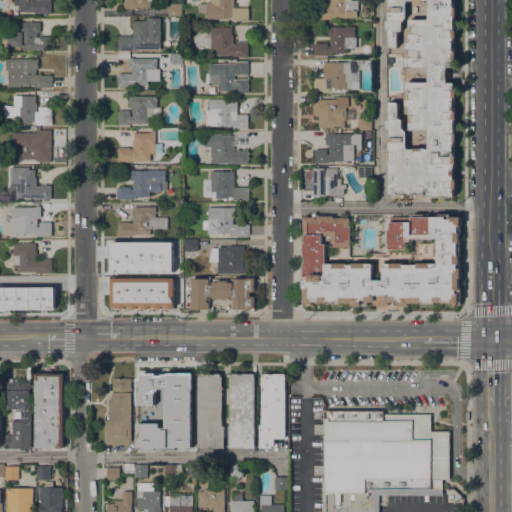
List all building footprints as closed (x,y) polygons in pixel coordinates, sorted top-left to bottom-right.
[(51,0),(51,12),(35,13),(35,11),(19,11),(19,9),(18,9),(18,5),(19,5),(19,4),(14,4),(14,0),(51,0)] [(156,0),(156,1),(151,1),(151,7),(138,7),(138,8),(122,8),(122,0),(156,0)] [(234,0),(234,7),(249,7),(249,19),(233,19),(233,17),(228,17),(228,18),(207,18),(207,12),(199,12),(199,3),(207,3),(207,1),(211,1),(211,0),(234,0)] [(359,0),(359,10),(358,10),(358,17),(347,17),(333,17),(333,19),(315,19),(314,4),(329,4),(329,0),(359,0)] [(433,197),(433,196),(426,196),(426,197),(414,197),(414,195),(408,195),(408,197),(397,197),(397,196),(392,196),(390,194),(390,160),(387,160),(387,151),(389,151),(389,143),(387,143),(387,137),(389,137),(389,129),(387,129),(387,120),(389,120),(389,101),(390,101),(390,96),(400,96),(400,93),(403,93),(404,82),(405,80),(405,68),(404,67),(404,55),(401,55),(401,53),(390,53),(390,47),(389,47),(389,29),(387,29),(387,20),(389,20),(389,12),(387,12),(387,4),(389,4),(389,0),(454,0),(454,7),(457,7),(456,15),(454,15),(454,30),(457,30),(457,37),(454,37),(454,51),(457,51),(457,60),(455,59),(455,73),(451,73),(451,77),(455,77),(455,89),(457,89),(457,97),(454,97),(454,111),(457,111),(457,119),(455,119),(455,133),(457,133),(457,142),(454,141),(454,155),(457,155),(457,163),(455,163),(454,180),(457,180),(457,188),(455,188),(455,196),(454,197),(433,197)] [(169,3),(182,3),(182,15),(169,15),(169,3)] [(161,48),(133,48),(133,50),(118,50),(118,37),(119,37),(119,35),(130,35),(130,36),(133,36),(133,28),(134,28),(134,20),(147,20),(147,17),(161,17),(161,48)] [(40,21),(40,32),(38,32),(38,36),(40,36),(40,35),(51,35),(51,37),(52,37),(52,50),(34,50),(34,48),(21,48),(21,45),(7,45),(7,32),(12,32),(12,21),(40,21)] [(211,26),(232,26),(232,34),(234,34),(234,40),(233,40),(233,42),(237,42),(237,41),(248,41),(248,56),(233,56),(233,54),(216,54),(216,47),(211,47),(211,26)] [(355,26),(355,37),(357,37),(357,47),(346,47),(346,52),(333,52),(333,55),(315,55),(315,53),(314,53),(313,44),(315,44),(315,42),(327,42),(327,45),(330,45),(330,36),(328,36),(328,26),(355,26)] [(183,53),(183,63),(170,63),(170,54),(183,53)] [(157,68),(160,68),(160,80),(148,80),(148,84),(134,84),(134,87),(118,87),(118,73),(132,73),(132,69),(129,69),(129,57),(134,57),(134,58),(157,58),(157,68)] [(6,58),(39,58),(38,68),(36,68),(36,78),(38,78),(39,75),(52,75),(52,76),(53,76),(53,86),(52,86),(52,87),(34,87),(34,85),(21,85),(21,86),(8,86),(9,70),(6,70),(6,58)] [(248,92),(231,92),(231,90),(219,90),(215,90),(215,84),(209,84),(209,83),(206,83),(206,72),(209,72),(209,70),(207,70),(207,67),(209,67),(209,63),(222,63),(222,60),(226,60),(226,63),(235,63),(235,61),(248,61),(248,92)] [(322,61),(358,61),(358,88),(330,88),(330,90),(314,90),(314,78),(322,78),(322,61)] [(14,95),(36,95),(36,102),(38,102),(37,111),(39,111),(39,106),(52,106),(52,124),(36,124),(36,121),(31,121),(31,122),(19,122),(19,116),(13,116),(5,117),(5,105),(14,106),(14,95)] [(118,111),(119,111),(119,109),(130,109),(130,111),(131,111),(131,115),(133,115),(133,113),(132,113),(132,106),(130,106),(130,104),(129,104),(129,95),(157,95),(157,107),(161,107),(161,115),(153,115),(153,116),(148,116),(148,122),(134,122),(134,123),(130,123),(130,124),(118,124),(118,111)] [(345,120),(345,125),(334,125),(334,127),(319,127),(319,116),(315,116),(315,113),(314,113),(314,98),(337,98),(337,96),(349,96),(349,106),(346,106),(345,120)] [(233,99),(233,98),(238,98),(238,113),(247,113),(247,114),(248,114),(248,129),(237,129),(237,128),(233,128),(233,125),(207,125),(207,110),(210,110),(210,98),(233,99)] [(358,116),(372,117),(372,129),(358,129),(358,116)] [(52,161),(40,161),(40,159),(22,159),(22,153),(13,153),(13,132),(36,132),(38,132),(38,129),(52,129),(52,161)] [(134,161),(118,161),(118,148),(119,148),(119,147),(130,147),(130,148),(133,148),(133,140),(135,140),(134,132),(150,132),(150,130),(156,130),(156,143),(163,143),(163,153),(150,153),(150,160),(134,160),(134,161)] [(353,160),(330,160),(330,162),(327,162),(327,163),(315,163),(315,149),(316,149),(316,148),(329,148),(329,144),(325,144),(326,132),(331,132),(331,133),(362,133),(361,148),(356,148),(356,144),(353,144),(353,160)] [(232,134),(232,141),(234,141),(234,149),(248,149),(248,150),(249,150),(248,164),(233,163),(233,162),(211,162),(211,157),(209,157),(210,149),(211,149),(211,146),(204,146),(204,134),(232,134)] [(17,196),(16,196),(16,192),(14,192),(14,189),(16,189),(16,185),(17,185),(17,182),(10,182),(10,166),(29,166),(29,169),(35,169),(35,176),(36,176),(36,185),(37,185),(41,185),(41,184),(51,184),(51,185),(52,185),(52,198),(36,198),(36,197),(19,197),(19,196),(17,196)] [(358,166),(372,166),(372,177),(358,177),(358,166)] [(338,178),(341,178),(341,184),(346,184),(346,188),(344,188),(344,194),(335,194),(335,195),(331,195),(331,201),(322,201),(322,195),(315,196),(314,168),(338,168),(338,178)] [(166,169),(166,181),(167,181),(167,190),(162,190),(162,191),(150,190),(150,196),(136,196),(136,198),(119,198),(119,197),(117,197),(117,187),(118,187),(118,186),(131,186),(131,189),(133,189),(134,180),(131,180),(131,169),(166,169)] [(234,170),(234,186),(249,186),(249,199),(233,199),(233,196),(231,196),(231,198),(228,198),(227,198),(227,199),(224,199),(224,198),(216,198),(216,191),(211,191),(211,170),(234,170)] [(36,207),(36,206),(41,206),(41,217),(38,217),(38,223),(37,223),(37,226),(40,226),(40,222),(41,222),(41,221),(51,221),(51,222),(52,222),(52,236),(36,236),(36,233),(10,233),(10,217),(12,217),(12,206),(36,207)] [(156,206),(156,217),(168,217),(168,228),(151,228),(151,234),(134,234),(134,236),(118,236),(118,222),(119,222),(119,221),(130,221),(130,222),(133,222),(133,214),(134,214),(134,206),(156,206)] [(235,207),(235,210),(237,210),(237,213),(235,213),(235,217),(233,217),(233,223),(248,223),(248,224),(250,224),(250,234),(248,234),(248,235),(231,235),(231,233),(228,233),(228,235),(225,235),(225,233),(223,233),(223,235),(219,235),(219,233),(208,233),(208,228),(203,228),(203,219),(209,219),(209,214),(206,214),(206,210),(209,210),(209,206),(235,207)] [(302,241),(303,241),(303,234),(306,234),(306,232),(301,232),(301,224),(300,224),(300,218),(301,218),(301,216),(313,216),(313,217),(315,217),(315,215),(332,215),(332,217),(348,217),(348,224),(349,224),(349,226),(350,226),(350,239),(349,239),(349,246),(329,246),(329,235),(320,235),(320,243),(324,243),(324,262),(346,262),(346,264),(351,264),(351,262),(372,262),(372,279),(382,279),(382,262),(402,262),(402,264),(416,264),(416,263),(436,262),(436,238),(408,238),(408,240),(404,241),(404,248),(387,249),(387,243),(386,243),(386,242),(385,242),(385,230),(386,229),(386,228),(388,228),(388,214),(399,214),(399,213),(463,212),(463,217),(459,217),(459,226),(457,226),(457,231),(458,231),(458,263),(456,263),(456,267),(459,267),(459,277),(458,277),(458,288),(460,288),(460,294),(457,294),(458,295),(460,295),(460,299),(458,299),(458,304),(449,304),(449,303),(447,303),(447,302),(439,302),(433,302),(433,303),(419,304),(419,302),(408,302),(408,305),(406,305),(406,306),(400,306),(400,305),(399,305),(399,300),(394,300),(394,301),(386,301),(386,305),(372,305),(372,301),(364,301),(364,299),(360,299),(360,305),(350,305),(350,302),(339,303),(325,303),(325,302),(319,302),(319,303),(310,303),(310,304),(301,304),(301,295),(303,295),(303,287),(302,287),(302,286),(300,286),(300,281),(302,281),(302,279),(308,279),(308,275),(301,275),(300,263),(302,263),(302,262),(303,262),(303,255),(302,255),(302,241)] [(198,239),(198,250),(185,250),(184,239),(198,239)] [(35,243),(35,251),(37,251),(37,259),(40,259),(40,258),(51,258),(51,259),(52,259),(52,273),(36,273),(36,271),(19,271),(19,264),(14,264),(14,243),(35,243)] [(156,244),(156,254),(161,254),(161,266),(151,266),(151,271),(134,271),(134,272),(117,272),(117,260),(132,260),(132,244),(156,244)] [(229,246),(229,245),(244,245),(244,256),(248,256),(248,273),(218,273),(218,261),(208,261),(211,247),(219,247),(219,246),(229,246)] [(174,277),(111,276),(110,307),(173,309),(174,277)] [(255,277),(255,291),(251,291),(251,296),(255,296),(255,307),(251,308),(251,310),(246,310),(246,309),(236,309),(236,308),(226,308),(226,310),(220,310),(220,304),(214,304),(214,310),(210,310),(210,309),(193,309),(192,278),(255,277)] [(52,307),(36,307),(36,304),(32,304),(32,305),(19,305),(19,299),(8,299),(8,289),(14,289),(14,278),(38,278),(38,294),(52,294),(52,307)] [(36,447),(36,372),(52,372),(52,373),(64,373),(64,380),(65,380),(65,397),(64,397),(64,410),(65,410),(65,428),(64,428),(64,447),(36,447)] [(161,423),(137,423),(137,375),(144,375),(144,373),(149,373),(149,375),(156,375),(156,397),(158,397),(158,401),(156,401),(156,405),(160,405),(160,408),(161,408),(161,423)] [(193,423),(169,423),(169,408),(170,408),(170,405),(174,405),(174,401),(172,401),(172,397),(174,397),(175,375),(181,375),(181,373),(187,373),(187,374),(194,375),(193,423)] [(223,425),(225,425),(225,447),(199,447),(198,376),(199,376),(199,373),(221,373),(221,376),(223,376),(223,425)] [(255,373),(255,377),(256,377),(255,447),(229,447),(229,425),(231,425),(231,377),(233,377),(233,373),(255,373)] [(286,437),(274,437),(274,445),(272,445),(272,447),(260,447),(260,424),(262,424),(262,376),(264,376),(264,373),(286,373),(286,437)] [(107,443),(107,442),(106,442),(106,425),(107,425),(107,421),(110,421),(110,398),(113,398),(113,391),(114,391),(114,378),(131,378),(131,388),(133,388),(132,442),(129,442),(129,444),(107,443)] [(5,434),(13,435),(13,420),(22,420),(22,408),(7,408),(8,381),(30,382),(30,398),(31,398),(31,404),(32,404),(32,447),(16,447),(16,448),(5,448),(5,434)] [(326,410),(385,410),(385,414),(431,414),(431,431),(450,431),(450,478),(443,478),(443,495),(380,495),(380,511),(373,511),(373,492),(326,492),(326,410)] [(195,434),(195,448),(175,448),(175,434),(195,434)] [(156,448),(136,449),(136,435),(156,435),(156,448)] [(134,462),(134,472),(124,472),(124,462),(134,462)] [(147,463),(147,476),(135,476),(135,464),(147,463)] [(183,463),(183,476),(166,477),(165,464),(183,463)] [(244,477),(231,477),(230,463),(244,463),(244,477)] [(19,465),(19,479),(5,479),(5,465),(19,465)] [(37,465),(51,465),(51,479),(37,478),(37,465)] [(120,467),(120,479),(107,479),(107,466),(120,467)] [(287,489),(275,489),(275,476),(288,476),(287,489)] [(160,490),(160,506),(161,506),(161,511),(148,511),(148,509),(137,509),(137,482),(154,482),(154,490),(160,490)] [(63,486),(63,499),(62,499),(62,511),(39,511),(39,486),(63,486)] [(7,511),(7,487),(33,487),(33,511),(7,511)] [(225,489),(225,511),(211,511),(211,509),(203,509),(203,506),(198,506),(198,490),(204,490),(204,489),(209,489),(225,489)] [(133,490),(133,503),(132,503),(132,511),(107,511),(107,509),(105,509),(105,504),(107,504),(107,502),(115,502),(115,500),(123,500),(123,490),(133,490)] [(254,500),(254,511),(231,511),(231,500),(232,500),(232,491),(243,490),(243,500),(254,500)] [(193,494),(193,511),(170,511),(170,504),(162,504),(162,494),(165,494),(165,495),(169,495),(169,494),(193,494)] [(272,495),(272,503),(285,504),(285,511),(262,511),(262,505),(260,505),(260,494),(272,495)]
